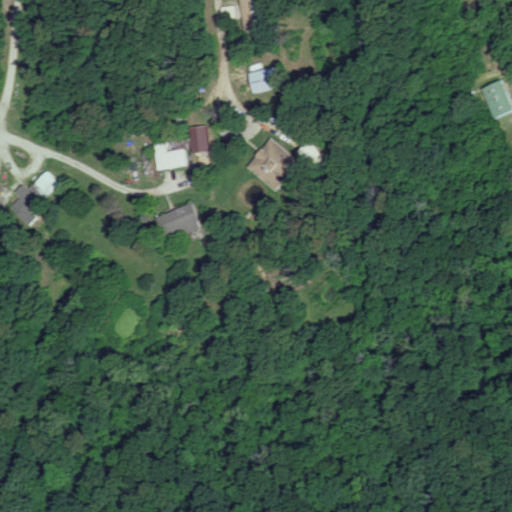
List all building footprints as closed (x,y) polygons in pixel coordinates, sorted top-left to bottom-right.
[(244,0),(246,32),(260,31),(258,0),(244,0)] [(252,74),(256,94),(291,88),(287,67),(252,74)] [(500,122),(511,115),(511,96),(504,81),(484,92),(500,122)] [(162,172),(189,167),(183,139),(156,145),(162,172)] [(284,192),(305,162),(273,139),(251,170),(284,192)] [(337,168),(317,143),(305,152),(325,177),(337,168)] [(14,207),(29,223),(65,186),(51,173),(33,191),(28,186),(20,194),(23,198),(14,207)] [(205,229),(196,204),(161,218),(170,242),(205,229)]
